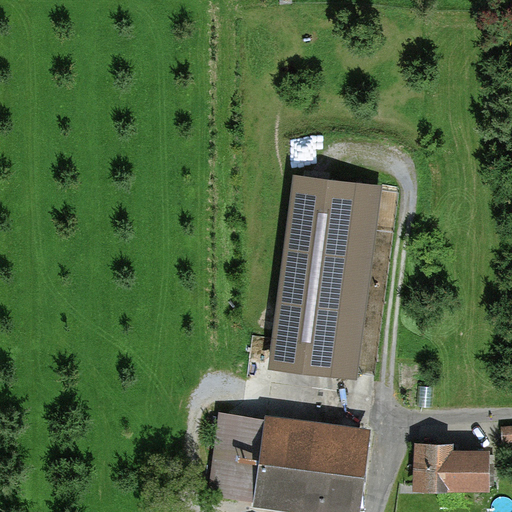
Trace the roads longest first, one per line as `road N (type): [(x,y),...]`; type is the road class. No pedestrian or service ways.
road 1 (track): [(309,150),(386,161),(410,180),(390,390),(409,423)]
road 2 (track): [(232,511),(197,494),(192,467),(201,413),(213,398),(236,392),(409,423)]
